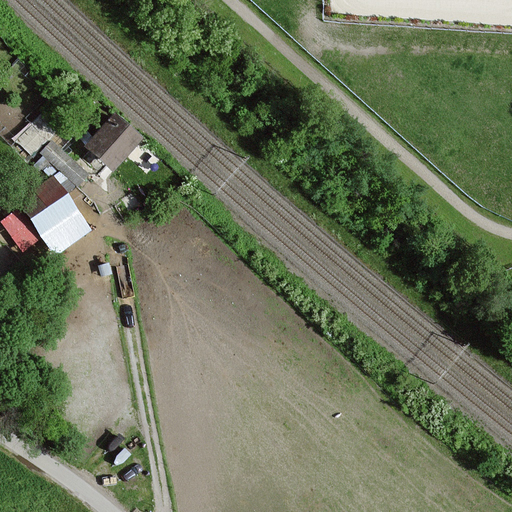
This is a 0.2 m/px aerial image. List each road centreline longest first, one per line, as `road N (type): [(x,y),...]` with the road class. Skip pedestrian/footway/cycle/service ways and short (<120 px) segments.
road 1 (unknown): [(233,0),(459,205),(511,233)]
road 2 (track): [(136,348),(164,511)]
road 3 (unclassified): [(0,434),(107,511)]
